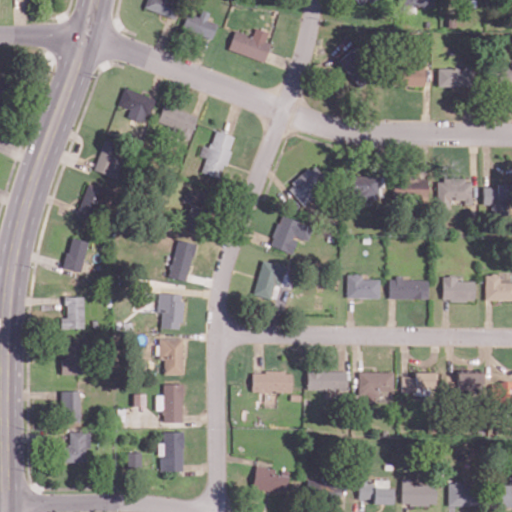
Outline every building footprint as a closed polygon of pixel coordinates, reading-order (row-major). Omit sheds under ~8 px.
[(183,0),(176,18),(143,6),(145,0),(183,0)] [(217,23),(212,38),(182,27),(187,12),(199,16),(202,8),(210,11),(207,19),(217,23)] [(271,42),(264,61),(228,48),(235,29),(250,34),(250,33),(253,34),(252,35),(271,42)] [(374,75),(360,85),(358,83),(355,85),(348,75),(350,74),(339,59),(353,48),(354,50),(359,47),(365,56),(361,59),(374,75)] [(511,60),(511,86),(507,86),(508,83),(484,83),(484,65),(511,65),(511,60)] [(425,62),(424,85),(388,84),(388,65),(418,66),(418,61),(425,62)] [(438,85),(438,67),(454,67),(454,66),(457,66),(457,67),(466,67),(466,63),(475,63),(475,85),(438,85)] [(142,121),(127,116),(130,107),(129,106),(129,107),(118,103),(124,86),(156,98),(150,115),(145,113),(142,121)] [(198,115),(189,138),(171,132),(173,126),(157,120),(164,102),(198,115)] [(219,177),(201,170),(206,156),(199,154),(202,144),(209,147),(208,145),(210,142),(212,141),(216,129),(234,136),(229,149),(231,150),(226,164),(223,163),(219,177)] [(116,177),(93,168),(105,138),(118,143),(114,155),(123,158),(116,177)] [(315,165),(328,180),(318,189),(320,191),(303,205),(288,188),(294,183),(291,181),(308,167),(310,170),(315,165)] [(379,175),(379,198),(358,198),(358,193),(344,193),(344,175),(379,175)] [(427,178),(427,195),(423,195),(424,202),(413,202),(413,196),(393,196),(393,178),(410,178),(410,176),(420,176),(420,178),(427,178)] [(471,180),(472,203),(464,203),(464,198),(449,198),(449,209),(437,209),(437,180),(443,180),(443,176),(465,176),(465,180),(471,180)] [(92,219),(76,213),(88,182),(103,188),(99,199),(107,202),(104,212),(96,209),(92,219)] [(511,199),(509,199),(509,214),(491,214),(491,203),(483,203),(483,185),(490,185),(490,186),(497,186),(497,182),(511,182),(511,199)] [(208,209),(198,232),(182,225),(192,203),(189,202),(194,190),(211,198),(207,208),(208,209)] [(296,239),(291,253),(286,251),(286,250),(270,244),(273,236),(271,235),(277,221),(278,222),(282,214),(298,220),(300,220),(313,225),(307,239),(294,234),(293,237),(296,239)] [(72,236),(87,240),(80,270),(66,267),(61,266),(65,251),(68,251),(72,236)] [(185,280),(167,275),(169,268),(168,267),(169,263),(171,262),(177,238),(194,242),(196,243),(193,256),(191,255),(185,280)] [(270,297),(252,292),(262,258),(285,265),(285,266),(286,267),(284,272),(283,273),(279,285),(274,284),(270,297)] [(380,278),(379,297),(346,296),(347,273),(352,273),(354,272),(357,272),(358,273),(362,273),(362,278),(380,278)] [(511,280),(511,298),(485,298),(485,273),(491,273),(492,272),(496,272),(497,274),(499,274),(499,280),(511,280)] [(428,278),(428,295),(428,297),(388,297),(389,278),(395,278),(395,274),(402,274),(402,278),(428,278)] [(475,279),(474,298),(466,298),(466,300),(450,300),(450,297),(442,297),(442,275),(457,275),(457,279),(475,279)] [(178,327),(160,326),(161,311),(156,310),(157,291),(181,293),(180,300),(183,300),(182,321),(178,320),(178,327)] [(83,296),(83,326),(68,327),(60,327),(60,316),(66,316),(66,304),(64,304),(64,295),(68,295),(68,296),(83,296)] [(182,337),(182,373),(163,373),(163,358),(158,358),(158,337),(182,337)] [(83,373),(61,373),(61,357),(64,357),(64,355),(66,355),(66,344),(89,343),(89,358),(83,358),(83,373)] [(276,406),(264,406),(264,389),(264,388),(264,390),(263,391),(259,391),(257,390),(251,390),(252,371),(264,371),(264,369),(284,370),(284,372),(291,372),(291,389),(276,389),(276,406)] [(346,369),(346,388),(345,388),(345,390),(333,390),(333,388),(307,387),(307,371),(306,371),(306,369),(346,369)] [(395,370),(395,388),(377,388),(377,401),(362,401),(362,394),(359,394),(359,370),(395,370)] [(402,391),(402,375),(416,375),(416,371),(437,371),(437,391),(402,391)] [(485,388),(447,388),(448,371),(486,371),(485,388)] [(182,421),(163,421),(163,414),(161,412),(161,408),(163,407),(162,382),(183,382),(183,395),(182,395),(182,421)] [(511,382),(497,382),(496,402),(511,402),(511,382)] [(79,389),(80,420),(64,421),(64,410),(61,410),(61,389),(79,389)] [(182,469),(160,470),(160,461),(159,461),(159,458),(160,458),(160,456),(163,456),(163,454),(158,454),(158,441),(163,441),(163,430),(180,430),(180,429),(183,429),(183,447),(182,447),(182,469)] [(86,460),(64,461),(64,444),(70,444),(69,430),(85,430),(85,431),(90,431),(90,446),(85,447),(86,460)] [(139,451),(125,452),(126,468),(140,468),(139,451)] [(288,474),(285,492),(252,486),(256,464),(274,467),(273,472),(280,474),(281,469),(288,470),(287,474),(288,474)] [(308,478),(322,479),(323,474),(342,476),(340,498),(321,496),(321,493),(306,492),(308,478)] [(394,486),(393,502),(374,501),(374,497),(367,496),(367,497),(359,497),(360,475),(369,475),(369,480),(371,480),(371,479),(373,479),(373,481),(375,481),(375,478),(389,478),(389,486),(394,486)] [(436,483),(436,502),(429,501),(429,504),(409,504),(410,501),(402,501),(402,477),(410,477),(410,482),(420,483),(420,481),(422,481),(422,483),(436,483)] [(448,504),(448,481),(454,481),(455,480),(459,480),(460,481),(463,481),(463,486),(487,486),(487,504),(448,504)] [(511,483),(511,504),(501,504),(501,503),(496,503),(496,483),(511,483)]
